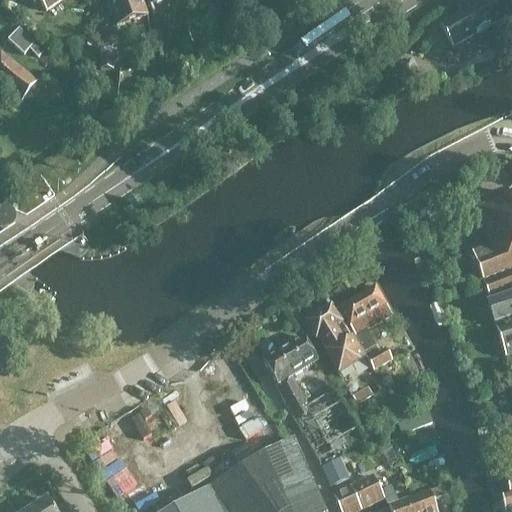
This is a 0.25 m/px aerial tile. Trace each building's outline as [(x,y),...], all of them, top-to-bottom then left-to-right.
[(37,0),(47,15),(67,0),(37,0)] [(147,18),(140,0),(105,0),(115,29),(147,18)] [(175,0),(192,47),(201,44),(194,22),(196,21),(187,0),(145,0),(147,4),(151,3),(152,6),(157,8),(162,5),(164,0),(175,0)] [(511,0),(472,0),(456,9),(460,16),(439,28),(453,52),(511,18),(511,0)] [(25,58),(36,46),(19,31),(8,44),(25,58)] [(390,101),(423,83),(414,66),(424,52),(415,38),(378,78),(379,80),(378,80),(390,101)] [(0,57),(0,89),(22,107),(38,87),(1,56),(0,57)] [(114,74),(114,58),(100,57),(99,74),(114,74)] [(483,284),(511,273),(511,199),(477,213),(489,249),(472,255),(483,284)] [(7,212),(5,212),(4,212),(2,213),(1,214),(0,215),(0,214),(0,225),(1,227),(2,228),(4,228),(5,229),(6,229),(8,229),(9,228),(11,227),(12,226),(13,225),(14,224),(14,223),(15,221),(15,220),(14,218),(14,217),(13,216),(12,214),(11,213),(10,213),(8,212),(7,212)] [(491,303),(511,294),(511,274),(511,275),(484,286),(491,303)] [(357,300),(339,311),(364,355),(363,355),(367,361),(366,362),(374,375),(393,365),(386,352),(380,355),(376,348),(367,333),(374,329),(392,319),(386,308),(377,291),(376,289),(357,300)] [(494,329),(511,322),(511,297),(486,307),(494,329)] [(366,361),(363,355),(353,339),(347,343),(338,330),(343,326),(331,307),(305,324),(316,342),(318,340),(327,355),(325,356),(339,379),(360,366),(366,362),(366,361)] [(506,361),(511,358),(511,324),(495,331),(506,361)] [(279,389),(295,379),(318,365),(303,340),(263,364),(278,389),(279,389)] [(279,389),(278,389),(277,390),(321,469),(363,445),(333,393),(308,408),(295,385),(297,383),(295,379),(279,389)] [(388,430),(421,411),(419,406),(420,406),(408,384),(385,396),(373,402),(388,430)] [(368,391),(353,400),(358,410),(374,401),(368,391)] [(408,420),(410,431),(433,426),(430,415),(408,420)] [(430,430),(415,435),(419,447),(434,442),(430,430)] [(324,511),(294,443),(174,511),(324,511)] [(331,490),(349,482),(341,463),(323,472),(331,490)] [(381,495),(374,480),(334,499),(340,511),(365,511),(384,503),(387,509),(398,503),(392,490),(381,495)] [(436,511),(433,504),(448,499),(444,489),(430,494),(389,509),(389,511),(436,511)] [(511,511),(511,495),(510,496),(502,498),(505,511),(511,511)] [(32,511),(53,511),(47,503),(32,511)]
